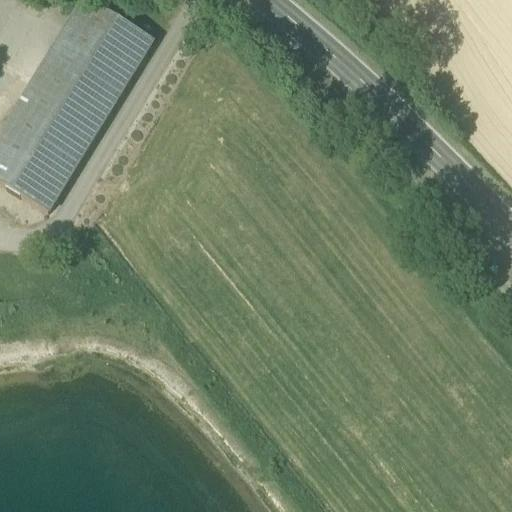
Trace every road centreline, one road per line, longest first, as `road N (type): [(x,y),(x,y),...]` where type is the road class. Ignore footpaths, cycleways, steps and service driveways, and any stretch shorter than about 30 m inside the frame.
road 1 (tertiary): [(511,234),(330,53),(261,0)]
road 2 (track): [(203,0),(56,238)]
